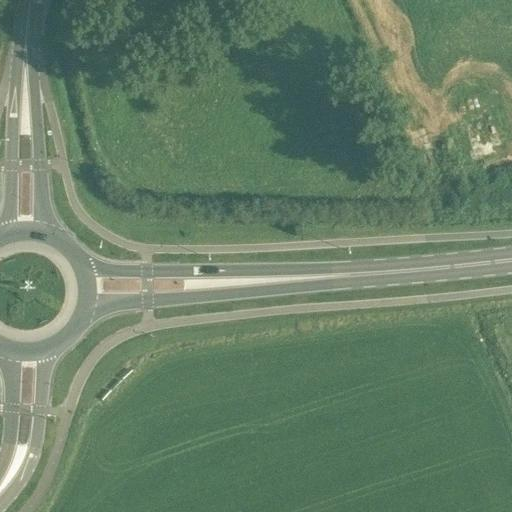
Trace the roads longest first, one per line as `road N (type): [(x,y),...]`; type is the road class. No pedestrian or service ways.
road 1 (primary): [(340,275),(81,265)]
road 2 (primary): [(84,309),(282,289),(340,275)]
road 3 (unclassified): [(46,233),(23,41)]
road 4 (unclassified): [(23,41),(4,233)]
road 5 (primary): [(340,275),(511,260)]
road 6 (tertiary): [(0,490),(34,448),(49,347)]
road 7 (tertiary): [(4,349),(12,399),(0,490)]
